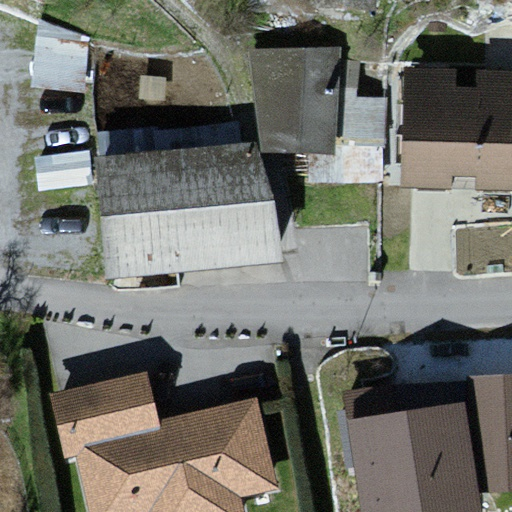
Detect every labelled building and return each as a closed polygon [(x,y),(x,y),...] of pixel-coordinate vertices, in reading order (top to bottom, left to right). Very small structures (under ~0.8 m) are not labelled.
[(40,28),(39,69),(89,71),(90,30),(40,28)] [(320,58),(269,59),(271,156),(322,155),(320,58)] [(511,85),(409,80),(403,192),(511,197),(511,85)] [(102,176),(112,270),(266,255),(256,161),(102,176)] [(511,385),(479,387),(483,493),(511,492),(511,385)] [(136,387),(60,406),(85,511),(267,511),(243,414),(148,437),(136,387)] [(470,511),(457,420),(352,436),(363,511),(470,511)]
